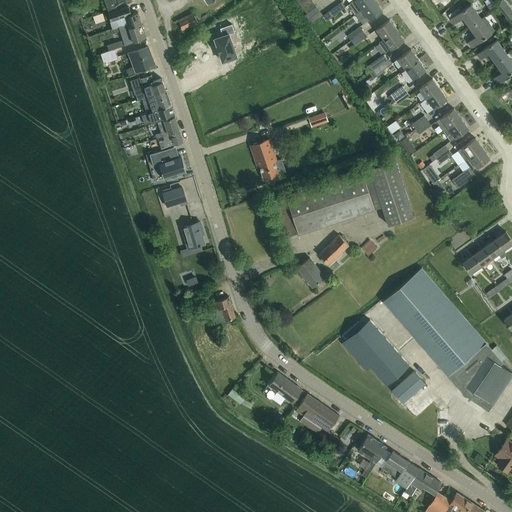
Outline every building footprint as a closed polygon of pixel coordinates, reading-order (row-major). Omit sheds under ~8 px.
[(104,0),(109,9),(117,6),(116,4),(122,2),(126,0),(104,0)] [(303,8),(312,1),(311,0),(303,0),(299,4),(303,8)] [(353,0),(348,4),(356,14),(362,10),(375,0),(374,0),(353,0)] [(362,10),(356,14),(363,24),(369,19),(374,16),(382,10),(375,0),(362,10)] [(306,13),(316,5),(312,1),(303,8),(306,13)] [(341,1),(329,10),(333,15),(339,11),(345,6),(341,1)] [(482,18),(471,4),(461,11),(458,7),(448,15),(454,23),(462,17),(470,27),(482,18)] [(310,17),(319,10),(316,5),(306,13),(310,17)] [(131,14),(129,6),(119,9),(108,13),(110,20),(116,18),(118,26),(127,23),(129,27),(141,23),(138,12),(131,14)] [(313,22),(315,21),(323,15),(319,10),(310,17),(313,22)] [(471,47),(479,41),(491,32),(482,18),(470,27),(476,36),(468,42),(471,47)] [(379,43),(396,30),(389,19),(375,29),(383,39),(378,42),(379,43)] [(237,27),(234,20),(223,24),(225,32),(216,36),(218,44),(220,51),(221,51),(224,58),(237,53),(229,31),(237,27)] [(127,23),(118,26),(120,30),(122,39),(124,45),(145,37),(141,23),(129,27),(127,23)] [(351,40),(363,31),(359,26),(347,35),(351,40)] [(390,49),(395,45),(403,39),(396,30),(379,43),(385,51),(389,48),(390,49)] [(354,45),(366,36),(363,31),(351,40),(354,45)] [(507,55),(496,40),(484,48),(476,54),(480,59),(488,53),(495,63),(507,55)] [(115,42),(107,44),(109,49),(109,50),(115,48),(116,47),(115,42)] [(129,76),(137,73),(136,72),(155,65),(147,46),(129,53),(134,67),(127,70),(129,76)] [(118,56),(115,48),(109,50),(109,49),(101,52),(103,61),(118,56)] [(401,72),(418,59),(410,49),(393,61),(401,72)] [(384,53),(381,56),(381,55),(369,64),(372,70),(385,61),(384,61),(387,58),(384,53)] [(497,82),(505,76),(511,71),(511,61),(507,55),(495,63),(502,71),(493,77),(497,82)] [(377,76),(383,71),(383,69),(392,62),(388,58),(387,58),(384,61),(385,61),(372,70),(377,76)] [(408,81),(425,69),(418,59),(401,72),(408,81)] [(145,91),(135,94),(137,99),(141,98),(142,97),(143,99),(148,97),(147,95),(165,89),(162,80),(162,81),(161,78),(153,81),(151,74),(141,78),(143,84),(144,84),(145,87),(144,87),(145,91)] [(422,101),(439,88),(432,78),(418,88),(421,91),(417,94),(417,95),(422,101)] [(243,80),(229,85),(237,107),(251,102),(243,80)] [(394,99),(406,90),(402,85),(390,94),(394,99)] [(433,108),(438,104),(446,98),(439,88),(422,101),(420,102),(427,111),(432,107),(433,108)] [(148,97),(143,99),(145,105),(150,103),(153,111),(171,105),(165,89),(147,95),(148,97)] [(397,104),(409,95),(406,90),(394,99),(397,104)] [(151,122),(164,117),(174,114),(171,105),(153,111),(148,113),(142,115),(145,124),(151,121),(151,122)] [(443,131),(461,118),(453,108),(445,114),(436,120),(443,131)] [(401,120),(409,116),(405,109),(398,113),(401,120)] [(319,113),(308,117),(311,125),(312,127),(328,122),(327,119),(325,111),(319,113)] [(415,129),(428,120),(424,115),(412,123),(415,129)] [(162,136),(163,135),(179,130),(174,116),(157,121),(161,132),(155,134),(156,137),(162,136)] [(451,140),(455,137),(460,134),(468,128),(461,118),(443,131),(451,140)] [(419,133),(431,124),(428,120),(415,129),(419,133)] [(161,147),(182,141),(179,130),(163,135),(164,140),(159,142),(161,147)] [(465,160),(482,148),(475,137),(461,147),(457,150),(465,160)] [(279,174),(274,161),(275,161),(268,139),(250,145),(257,166),(259,166),(263,179),(273,175),(279,174)] [(409,154),(416,149),(410,142),(404,147),(409,154)] [(437,158),(449,149),(445,144),(433,153),(437,158)] [(174,146),(150,153),(153,164),(160,162),(164,178),(185,172),(181,155),(177,157),(174,146)] [(463,171),(452,179),(458,187),(475,175),(472,170),(489,157),(482,148),(465,160),(459,165),(463,171)] [(440,163),(452,154),(449,149),(437,158),(440,163)] [(413,216),(394,159),(361,169),(285,195),(286,196),(274,200),(286,236),(298,232),(298,233),(382,205),(388,224),(413,216)] [(175,188),(162,192),(167,207),(181,202),(181,203),(187,202),(182,185),(181,186),(175,188)] [(190,224),(181,226),(188,248),(191,247),(193,253),(203,250),(201,243),(204,242),(201,234),(199,229),(202,229),(199,221),(190,224)] [(503,249),(511,242),(511,240),(505,231),(495,238),(503,249)] [(328,263),(348,244),(339,234),(318,254),(328,263)] [(506,254),(503,249),(495,238),(484,246),(492,257),(498,253),(501,258),(506,254)] [(368,255),(376,246),(369,239),(361,248),(368,255)] [(481,265),(492,257),(484,246),(473,254),(481,265)] [(470,272),(481,265),(473,254),(463,261),(470,272)] [(312,286),(320,280),(324,277),(309,257),(297,266),(312,286)] [(390,293),(382,300),(447,375),(448,374),(459,388),(458,389),(479,404),(488,410),(491,406),(511,375),(511,371),(501,364),(503,362),(507,358),(496,345),(492,349),(421,267),(390,293)] [(208,273),(196,277),(198,282),(209,278),(208,273)] [(499,290),(510,282),(506,278),(496,285),(499,290)] [(488,297),(499,290),(496,285),(485,293),(488,297)] [(216,323),(226,319),(235,316),(229,296),(209,302),(216,323)] [(192,315),(200,312),(196,300),(188,303),(192,315)] [(369,319),(342,342),(366,370),(370,366),(386,384),(409,364),(369,319)] [(391,340),(398,336),(394,331),(388,336),(391,340)] [(509,349),(511,347),(511,344),(505,335),(501,338),(509,349)] [(292,402),(296,397),(302,389),(277,371),(268,384),(292,402)] [(414,372),(393,392),(404,405),(426,385),(414,372)] [(235,384),(247,393),(251,388),(239,378),(235,384)] [(301,401),(295,410),(302,415),(303,414),(322,427),(328,431),(333,423),(339,415),(307,393),(301,401)] [(348,423),(352,417),(348,415),(351,410),(347,408),(343,413),(347,416),(343,420),(348,423)] [(278,426),(284,417),(278,413),(271,422),(278,426)] [(357,450),(371,459),(363,471),(361,474),(362,474),(361,475),(365,477),(386,446),(385,446),(373,437),(367,434),(358,448),(357,450)] [(495,455),(500,459),(496,464),(507,471),(511,465),(511,466),(511,440),(507,437),(507,438),(495,455)] [(406,487),(408,484),(418,467),(392,450),(386,460),(381,467),(396,476),(394,480),(406,487)] [(434,492),(440,482),(418,467),(408,484),(406,487),(404,490),(401,495),(406,498),(409,493),(410,494),(416,485),(420,488),(422,485),(434,492)] [(450,500),(437,491),(430,502),(429,502),(423,511),(454,511),(456,509),(461,511),(483,511),(485,510),(456,491),(450,500)]
